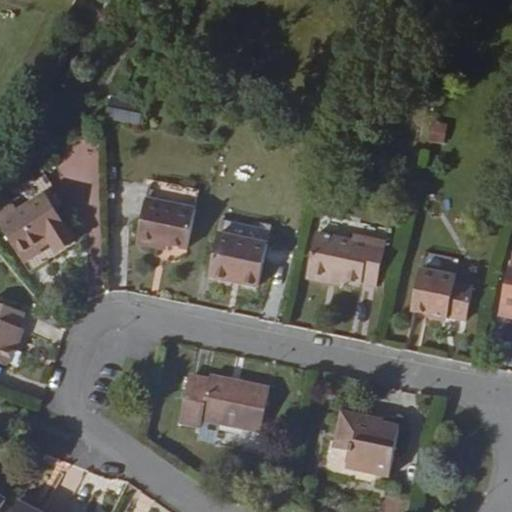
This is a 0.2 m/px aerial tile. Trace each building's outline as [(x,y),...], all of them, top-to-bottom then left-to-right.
[(105,118),(138,124),(142,104),(108,98),(105,118)] [(45,192),(53,187),(44,171),(12,192),(16,198),(0,207),(0,225),(25,265),(43,253),(41,250),(49,245),(53,250),(73,236),(57,211),(45,192)] [(138,245),(161,250),(162,245),(169,246),(189,250),(200,190),(150,180),(138,245)] [(65,206),(53,187),(45,192),(57,211),(65,206)] [(272,230),(222,219),(209,278),(260,288),(272,230)] [(354,234),(352,240),(318,231),(306,280),(345,289),(346,283),(377,289),(388,241),(354,234)] [(511,313),(511,266),(505,301),(502,311),(511,313)] [(420,268),(411,313),(448,321),(448,319),(467,322),(475,285),(456,281),(457,275),(420,268)] [(14,347),(21,328),(20,328),(26,312),(0,303),(0,364),(7,367),(14,347)] [(25,330),(21,328),(14,347),(19,349),(25,330)] [(202,429),(219,433),(220,425),(262,435),(271,387),(242,380),(241,384),(210,378),(190,374),(179,425),(202,429)] [(211,374),(210,378),(241,384),(242,380),(211,374)] [(349,453),(346,468),(390,478),(393,462),(401,425),(341,412),(333,449),(349,453)] [(216,445),(219,433),(202,429),(199,442),(216,445)] [(42,511),(21,500),(13,511),(42,511)]
